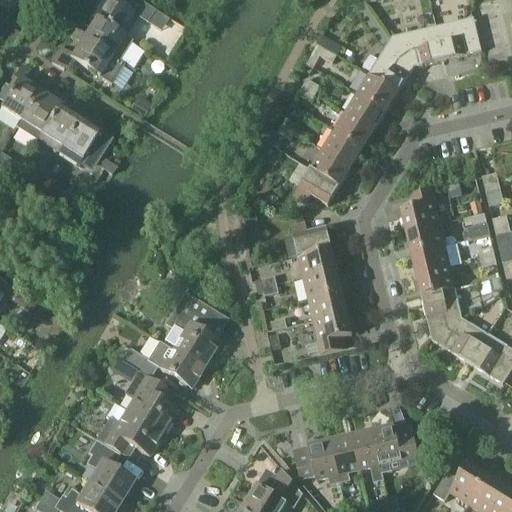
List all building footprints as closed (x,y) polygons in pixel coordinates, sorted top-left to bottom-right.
[(0,0),(0,7),(8,13),(16,0),(0,0)] [(95,21),(125,40),(138,19),(110,1),(110,0),(97,0),(101,2),(90,19),(95,22),(95,21)] [(132,44),(125,40),(95,21),(95,22),(85,37),(74,30),(68,39),(79,46),(82,41),(119,65),(132,44)] [(439,29),(447,62),(480,54),(472,21),(439,29)] [(411,70),(447,62),(439,29),(389,40),(411,70)] [(318,46),(324,50),(336,58),(340,49),(322,39),(318,46)] [(396,95),(411,70),(389,40),(367,77),(396,95)] [(82,41),(79,46),(72,58),(61,51),(53,62),(65,69),(69,62),(98,81),(100,79),(110,86),(123,67),(119,65),(82,41)] [(336,58),(324,50),(320,58),(332,65),(336,58)] [(23,85),(26,80),(28,76),(30,74),(22,69),(15,79),(18,82),(17,84),(12,81),(8,87),(6,85),(0,94),(0,102),(4,105),(0,110),(0,111),(20,124),(39,95),(35,92),(34,92),(23,85)] [(384,114),(396,95),(367,77),(355,96),(384,114)] [(59,107),(54,104),(43,97),(49,85),(41,81),(35,92),(39,95),(20,124),(40,137),(51,120),(59,107)] [(303,89),(315,97),(320,89),(306,82),(303,89)] [(312,104),(315,97),(303,89),(298,97),(312,104)] [(58,155),(80,121),(75,117),(63,110),(70,100),(61,94),(54,104),(59,107),(51,120),(40,137),(37,142),(58,155)] [(373,132),(384,114),(355,96),(344,114),(373,132)] [(101,134),(84,123),(90,113),(82,107),(75,117),(80,121),(58,155),(89,175),(108,145),(98,139),(101,134)] [(361,151),(373,132),(344,114),(332,134),(361,151)] [(282,128),(295,136),(299,128),(286,121),(282,128)] [(291,143),(295,136),(282,128),(278,136),(291,143)] [(350,170),(361,151),(332,134),(321,152),(350,170)] [(337,191),(350,170),(321,152),(308,173),(337,191)] [(104,161),(99,169),(111,177),(116,169),(104,161)] [(325,210),(337,191),(308,173),(292,198),(305,206),(309,200),(325,210)] [(482,180),(484,187),(498,184),(496,176),(482,180)] [(498,184),(484,187),(489,209),(503,205),(500,193),(498,184)] [(405,236),(438,228),(430,193),(406,199),(409,211),(399,213),(405,236)] [(470,206),(473,219),(482,217),(479,204),(470,206)] [(244,229),(257,228),(255,213),(243,215),(244,229)] [(472,229),(486,226),(484,216),(482,217),(473,219),(470,220),(472,229)] [(493,231),(508,227),(506,218),(491,222),(493,231)] [(296,259),(329,252),(324,231),(306,235),(304,227),(290,230),(296,259)] [(508,227),(493,231),(495,239),(510,235),(508,227)] [(411,259),(444,251),(438,228),(405,236),(411,259)] [(415,278),(448,270),(444,251),(411,259),(415,278)] [(302,282),(334,275),(329,252),(296,259),(302,282)] [(481,262),(494,259),(492,252),(479,255),(481,262)] [(494,259),(481,262),(483,270),(496,267),(494,259)] [(504,273),(511,271),(511,262),(502,265),(504,273)] [(421,301),(454,292),(448,270),(415,278),(421,301)] [(306,302),(339,294),(334,275),(302,282),(306,302)] [(263,291),(277,288),(275,280),(261,283),(263,291)] [(487,283),(491,295),(500,293),(501,290),(499,280),(487,283)] [(0,311),(12,293),(0,284),(0,311)] [(277,288),(263,291),(265,298),(278,295),(277,288)] [(431,342),(461,321),(454,292),(421,301),(431,342)] [(312,325),(344,317),(339,294),(306,302),(312,325)] [(171,353),(202,372),(217,348),(213,345),(228,323),(185,296),(166,325),(172,329),(163,343),(173,349),(171,353)] [(344,317),(312,325),(319,358),(343,352),(340,341),(349,339),(344,317)] [(471,367),(489,339),(461,321),(431,342),(471,367)] [(273,334),(286,330),(285,322),(271,326),(273,334)] [(290,337),(301,335),(299,327),(288,330),(290,337)] [(511,353),(489,339),(471,367),(502,386),(511,368),(511,353)] [(202,372),(171,353),(157,345),(145,364),(127,353),(120,364),(127,368),(138,375),(139,376),(150,382),(156,371),(189,392),(202,372)] [(127,368),(122,377),(132,384),(137,376),(138,375),(127,368)] [(134,419),(162,437),(176,415),(166,409),(173,399),(137,376),(132,384),(123,398),(132,403),(125,414),(134,419)] [(108,421),(95,442),(118,457),(119,457),(127,462),(133,451),(148,460),(162,437),(134,419),(125,414),(113,406),(105,419),(108,421)] [(371,435),(381,476),(390,474),(388,465),(418,458),(411,426),(371,435)] [(382,484),(381,476),(371,435),(350,440),(357,473),(369,471),(372,486),(382,484)] [(347,476),(357,473),(350,440),(328,445),(338,487),(349,484),(347,476)] [(112,467),(119,457),(118,457),(95,442),(86,456),(91,458),(86,467),(94,473),(87,484),(120,505),(132,485),(116,474),(118,471),(112,467)] [(328,489),(338,487),(328,445),(293,453),(300,483),(314,480),(315,483),(326,480),(328,489)] [(468,508),(487,478),(467,466),(458,482),(447,475),(433,497),(444,504),(449,496),(468,508)] [(256,488),(244,507),(252,511),(282,511),(285,507),(293,511),(301,497),(281,472),(276,479),(266,472),(256,488)] [(474,511),(491,511),(505,490),(487,478),(468,508),(474,511)] [(115,511),(120,505),(87,484),(78,498),(68,492),(64,499),(61,497),(52,511),(53,511),(115,511)] [(511,511),(511,494),(505,490),(491,511),(511,511)] [(399,511),(397,499),(386,501),(388,511),(399,511)] [(371,509),(366,510),(366,511),(388,511),(386,501),(370,505),(371,509)]
